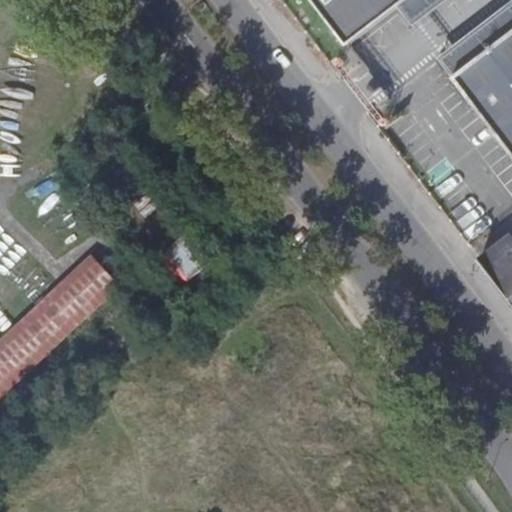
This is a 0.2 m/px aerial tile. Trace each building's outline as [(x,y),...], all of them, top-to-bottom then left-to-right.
[(309,0),(345,45),(389,11),(396,5),(402,0),(309,0)] [(402,0),(396,5),(412,24),(443,0),(402,0)] [(511,0),(510,0),(437,57),(453,77),(511,30),(511,0)] [(511,30),(453,77),(511,153),(511,30)] [(190,234),(164,248),(182,279),(207,265),(190,234)] [(511,234),(480,259),(511,302),(511,234)] [(0,398),(121,286),(92,255),(0,340),(0,398)]
